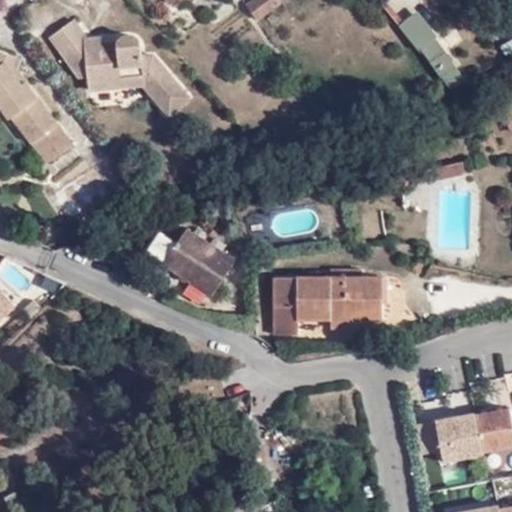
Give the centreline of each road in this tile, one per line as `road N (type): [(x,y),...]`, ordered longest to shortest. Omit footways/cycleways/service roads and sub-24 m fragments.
road 1 (residential): [(370,362),(289,375),(0,237)]
road 2 (residential): [(401,511),(370,362)]
road 3 (residential): [(511,333),(370,362)]
